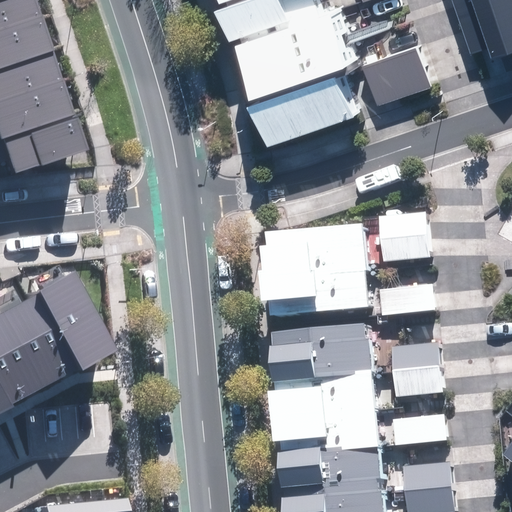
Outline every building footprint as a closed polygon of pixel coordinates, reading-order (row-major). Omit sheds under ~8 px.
[(0,0),(0,130),(15,174),(88,149),(37,0),(0,0)] [(235,37),(254,96),(339,69),(350,66),(328,0),(216,0),(229,39),(235,37)] [(356,0),(361,13),(399,0),(356,0)] [(511,0),(455,0),(472,52),(488,47),(491,56),(511,49),(511,0)] [(420,45),(360,67),(376,113),(437,91),(420,45)] [(247,98),(268,144),(354,117),(339,69),(254,96),(247,98)] [(424,212),(378,216),(383,262),(429,257),(424,212)] [(272,316),(369,306),(361,222),(266,232),(268,245),(260,246),(263,271),(258,271),(261,301),(270,301),(272,316)] [(0,310),(0,413),(119,350),(75,270),(0,310)] [(433,284),(378,289),(381,318),(436,313),(433,284)] [(276,391),(267,392),(272,441),(280,440),(287,511),(384,511),(382,491),(379,491),(378,478),(381,478),(378,445),(365,321),(270,331),(276,391)] [(511,333),(503,334),(503,365),(511,365),(511,333)] [(443,391),(438,341),(391,346),(396,396),(443,391)] [(511,398),(511,370),(487,402),(501,412),(511,398)] [(81,402),(56,406),(63,448),(88,445),(81,402)] [(444,414),(394,419),(397,447),(447,442),(444,414)] [(35,440),(11,444),(20,494),(39,490),(37,482),(43,481),(35,440)] [(88,475),(85,452),(43,457),(46,480),(88,475)] [(453,511),(449,461),(403,464),(407,511),(453,511)] [(131,511),(130,497),(47,505),(48,511),(131,511)]
